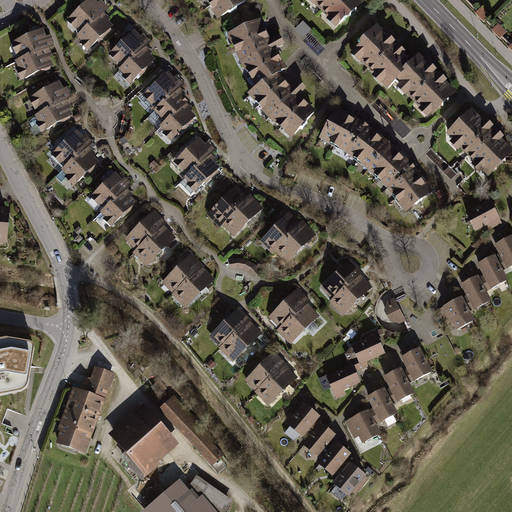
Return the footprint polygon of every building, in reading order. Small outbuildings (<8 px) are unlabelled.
[(92,0),(87,0),(65,21),(75,32),(84,24),(87,28),(101,15),(104,13),(92,0)] [(201,0),(213,19),(245,2),(244,0),(201,0)] [(305,0),(333,30),(361,4),(356,0),(305,0)] [(488,16),(481,7),(474,14),(482,22),(488,16)] [(113,28),(101,15),(87,28),(84,24),(75,32),(70,37),(85,54),(113,28)] [(273,44),(262,25),(228,39),(240,67),(254,92),(282,78),(288,75),(277,55),(286,50),(281,41),(273,44)] [(505,33),(497,25),(491,31),(499,39),(505,33)] [(8,44),(15,59),(44,45),(47,44),(40,29),(8,44)] [(133,30),(107,53),(117,65),(126,57),(129,60),(143,47),(146,45),(133,30)] [(417,67),(379,30),(350,60),(388,97),(395,89),(417,67)] [(15,59),(11,61),(19,78),(52,64),(44,45),(15,59)] [(155,61),(143,47),(129,60),(126,57),(117,65),(112,69),(128,86),(155,61)] [(431,125),(459,98),(423,61),(417,67),(395,89),(431,125)] [(139,98),(151,112),(177,90),(180,86),(168,73),(139,98)] [(294,145),(317,112),(301,100),(309,93),(300,83),(292,91),(282,78),(254,92),(248,98),(268,122),(294,145)] [(67,97),(59,82),(24,101),(32,116),(35,115),(64,98),(67,97)] [(162,124),(184,105),(187,102),(177,90),(151,112),(162,124)] [(64,98),(35,115),(45,132),(74,116),(64,98)] [(160,131),(169,141),(195,118),(184,105),(162,124),(158,128),(160,131)] [(511,153),(511,150),(470,108),(444,134),(487,178),(511,153)] [(368,129),(336,109),(317,143),(346,160),(360,172),(388,144),(368,129)] [(48,158),(59,170),(89,142),(77,130),(48,158)] [(197,139),(172,162),(182,174),(191,165),(194,169),(208,156),(211,154),(197,139)] [(58,172),(70,185),(101,155),(89,142),(59,170),(58,172)] [(388,144),(360,172),(383,189),(394,203),(403,216),(434,194),(414,169),(405,159),(394,149),(388,144)] [(220,169),(208,156),(194,169),(191,165),(182,174),(177,178),(192,195),(220,169)] [(85,202),(96,214),(126,186),(114,174),(85,202)] [(236,185),(210,208),(221,219),(229,211),(233,215),(246,202),(249,199),(236,185)] [(95,216),(107,229),(138,199),(126,186),(96,214),(95,216)] [(499,219),(489,201),(465,213),(475,232),(499,219)] [(259,215),(246,202),(233,215),(229,211),(221,219),(216,224),(231,240),(259,215)] [(8,209),(0,208),(0,245),(5,246),(8,209)] [(122,239),(134,251),(163,223),(152,211),(122,239)] [(299,225),(288,214),(274,227),(258,241),(270,253),(273,250),(285,239),(299,225)] [(302,222),(299,225),(285,239),(273,250),(287,265),(316,237),(302,222)] [(132,252),(145,266),(176,236),(163,223),(134,251),(132,252)] [(511,269),(511,238),(495,248),(508,272),(511,269)] [(160,281),(171,293),(201,265),(189,253),(160,281)] [(237,259),(228,261),(231,270),(237,270),(244,270),(249,273),(253,278),(261,272),(255,265),(247,260),(237,259)] [(361,273),(348,260),(320,288),(332,301),(358,276),(361,273)] [(511,285),(497,261),(478,272),(492,296),(511,285)] [(169,295),(182,308),(213,279),(201,265),(171,293),(169,295)] [(372,290),(358,276),(332,301),(328,305),(342,319),(372,290)] [(490,300),(477,277),(458,287),(471,311),(490,300)] [(310,302),(297,290),(268,319),(281,331),(306,306),(310,302)] [(473,322),(459,298),(440,309),(454,332),(473,322)] [(408,325),(394,300),(388,303),(384,316),(388,323),(401,327),(408,325)] [(319,319),(306,306),(281,331),(278,335),(291,347),(319,319)] [(207,337),(219,349),(248,321),(237,309),(207,337)] [(217,351),(229,364),(261,334),(248,321),(219,349),(217,351)] [(374,336),(350,346),(359,367),(383,356),(374,336)] [(0,396),(21,393),(25,390),(28,386),(34,350),(33,347),(30,344),(6,340),(0,341),(0,396)] [(245,381),(256,393),(286,365),(274,353),(245,381)] [(435,377),(422,354),(403,364),(416,388),(435,377)] [(254,395),(267,408),(298,378),(286,365),(256,393),(254,395)] [(354,367),(327,379),(336,399),(363,387),(354,367)] [(71,387),(63,412),(96,423),(111,376),(96,371),(88,392),(71,387)] [(416,397),(403,373),(384,384),(397,407),(416,397)] [(400,420),(386,396),(367,407),(381,431),(400,420)] [(171,400),(159,411),(213,469),(225,458),(171,400)] [(323,423),(305,407),(287,429),(305,444),(323,423)] [(177,449),(145,409),(107,441),(139,480),(177,449)] [(96,423),(63,412),(53,443),(85,454),(96,423)] [(380,437),(367,413),(348,424),(361,448),(380,437)] [(338,442),(320,427),(302,448),(320,463),(338,442)] [(353,464),(335,449),(317,470),(334,485),(353,464)] [(370,484),(352,469),(334,490),(352,505),(370,484)] [(180,481),(144,511),(225,511),(232,502),(197,478),(188,490),(180,481)]
